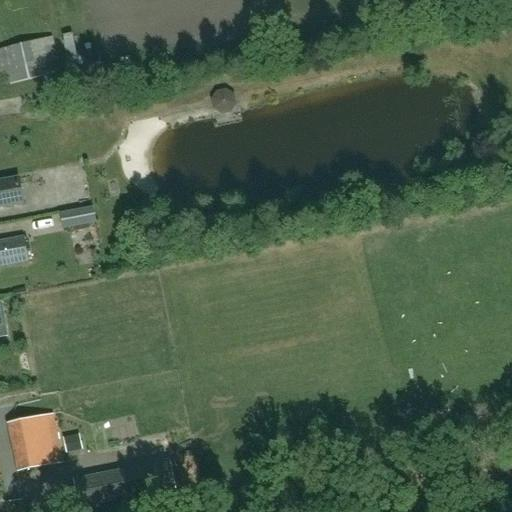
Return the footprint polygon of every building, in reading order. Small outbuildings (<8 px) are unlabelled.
[(53,39),(0,50),(0,75),(6,74),(9,84),(60,74),(53,39)] [(0,206),(23,202),(19,178),(0,181),(0,206)] [(61,215),(64,229),(96,223),(93,209),(61,215)] [(23,237),(0,241),(0,265),(27,261),(23,237)] [(69,246),(43,247),(44,269),(70,268),(69,246)] [(53,414),(7,423),(17,472),(63,463),(53,414)] [(77,452),(83,475),(94,472),(88,449),(77,452)] [(124,471),(76,481),(82,508),(130,498),(124,471)]
